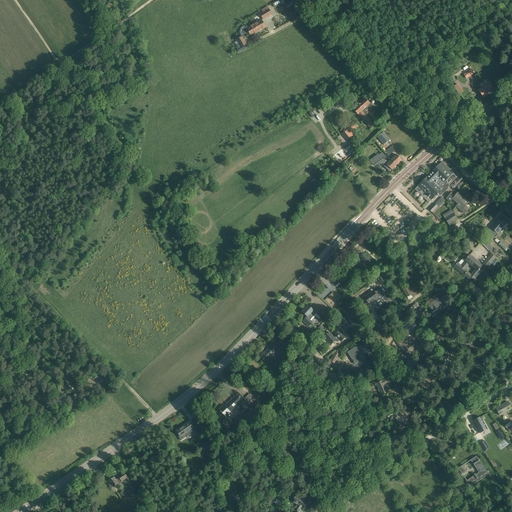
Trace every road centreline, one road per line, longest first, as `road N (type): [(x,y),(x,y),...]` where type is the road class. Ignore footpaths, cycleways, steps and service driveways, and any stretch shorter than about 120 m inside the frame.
road 1 (secondary): [(37,500),(194,390),(276,310)]
road 2 (secondary): [(276,310),(437,146)]
road 3 (unclassified): [(437,146),(303,0)]
road 4 (unclassified): [(276,310),(393,460)]
road 5 (unknown): [(495,198),(376,277)]
road 6 (track): [(393,460),(511,381)]
